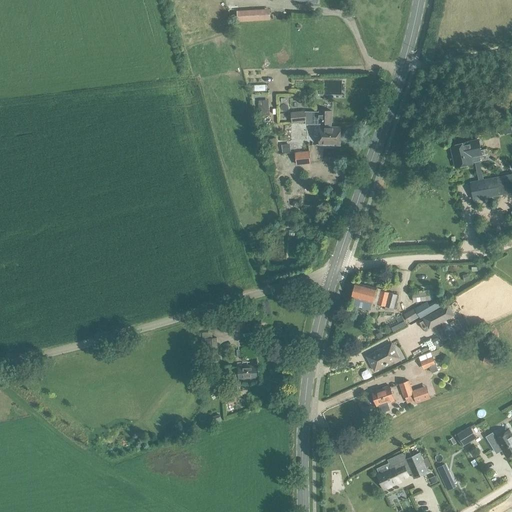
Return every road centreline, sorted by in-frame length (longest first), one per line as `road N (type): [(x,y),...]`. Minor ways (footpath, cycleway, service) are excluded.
road 1 (unclassified): [(0,365),(311,276),(334,278)]
road 2 (primary): [(338,265),(419,0)]
road 3 (primary): [(305,511),(305,400),(334,278)]
road 4 (track): [(180,511),(54,434),(0,386)]
road 5 (track): [(350,267),(511,245)]
